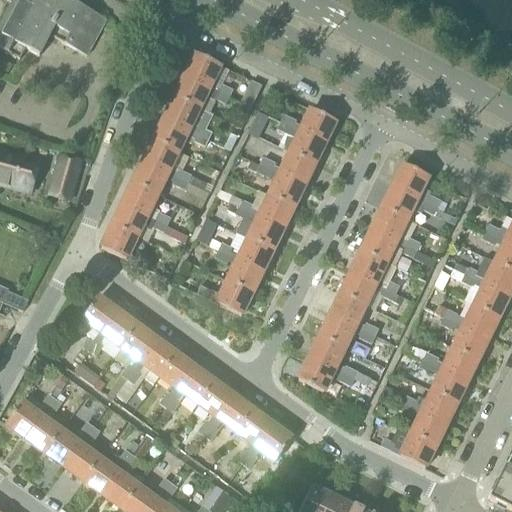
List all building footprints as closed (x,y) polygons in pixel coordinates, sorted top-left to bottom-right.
[(86,55),(105,20),(68,0),(7,0),(7,1),(12,4),(0,26),(0,49),(19,60),(25,49),(39,57),(50,36),(86,55)] [(195,56),(185,77),(229,99),(232,93),(221,87),(222,86),(214,82),(220,68),(195,56)] [(185,77),(175,99),(200,111),(205,99),(213,103),(214,101),(226,107),(229,99),(185,77)] [(240,106),(251,111),(261,88),(251,83),(240,105),(240,106)] [(175,99),(164,120),(208,142),(212,135),(205,132),(212,117),(200,111),(175,99)] [(240,105),(236,114),(247,119),(251,111),(240,106),(240,105)] [(309,115),(299,134),(325,146),(336,124),(311,112),(309,115)] [(284,118),(280,125),(292,131),(296,123),(284,118)] [(164,120),(153,142),(179,154),(187,137),(194,140),(192,143),(205,150),(208,142),(164,120)] [(280,125),(277,132),(285,136),(289,138),(292,131),(280,125)] [(285,136),(278,149),(289,155),(290,154),(315,166),(325,146),(299,134),(292,131),(289,138),(285,136)] [(230,153),(237,139),(230,135),(223,150),(230,153)] [(153,142),(143,164),(168,176),(174,165),(179,154),(153,142)] [(0,185),(30,194),(38,165),(0,153),(0,185)] [(289,155),(279,177),(304,189),(315,166),(290,154),(289,155)] [(60,158),(49,197),(69,203),(80,164),(60,158)] [(263,160),(260,168),(271,173),(275,166),(263,160)] [(143,164),(133,185),(158,197),(166,180),(168,176),(143,164)] [(403,167),(392,190),(437,212),(437,211),(441,204),(428,198),(430,195),(422,191),(426,183),(428,179),(403,167)] [(260,168),(256,175),(268,180),(271,173),(260,168)] [(179,172),(175,180),(188,185),(191,178),(179,172)] [(279,177),(269,198),(294,210),(304,189),(279,177)] [(191,178),(188,185),(203,193),(207,187),(207,186),(191,178)] [(175,180),(172,187),(184,193),(188,185),(175,180)] [(133,185),(122,207),(166,228),(170,221),(158,215),(159,214),(151,210),(158,197),(133,185)] [(392,190),(382,211),(407,223),(412,213),(420,216),(422,212),(434,217),(434,218),(437,212),(392,190)] [(269,198),(258,219),(284,231),(294,210),(269,198)] [(242,203),(239,210),(252,215),(255,209),(254,208),(242,203)] [(230,207),(226,214),(235,218),(247,224),(248,223),(255,227),(248,241),(273,253),(284,231),(258,219),(252,215),(239,210),(230,206),(230,207)] [(122,207),(112,229),(137,241),(142,230),(151,234),(152,230),(163,235),(166,228),(122,207)] [(382,211),(372,232),(397,244),(407,223),(382,211)] [(489,227),(486,233),(511,246),(511,228),(510,233),(501,229),(500,232),(489,227)] [(112,229),(101,251),(126,263),(137,241),(112,229)] [(372,232),(361,253),(386,265),(395,270),(402,256),(432,270),(436,263),(417,254),(404,248),(397,244),(372,232)] [(511,246),(486,233),(482,241),(494,247),(495,244),(503,248),(495,265),(511,272),(511,246)] [(177,234),(174,240),(185,246),(188,239),(177,234)] [(212,241),(209,248),(218,253),(230,259),(237,262),(262,275),(273,253),(248,241),(247,241),(240,238),(236,236),(230,250),(212,241)] [(407,240),(404,248),(417,254),(420,247),(407,240)] [(218,253),(214,260),(227,267),(230,259),(218,253)] [(361,253),(351,274),(376,286),(386,265),(361,253)] [(137,258),(134,266),(146,272),(149,264),(137,258)] [(468,270),(464,277),(509,298),(511,292),(511,272),(495,265),(484,259),(477,274),(468,270)] [(447,260),(443,267),(453,272),(454,272),(457,265),(447,260)] [(237,262),(227,284),(252,296),(262,275),(237,262)] [(453,272),(450,278),(472,289),(465,304),(474,308),(499,320),(509,298),(464,277),(455,273),(454,272),(453,272)] [(351,274),(340,296),(365,308),(373,292),(381,295),(380,297),(392,303),(396,296),(383,290),(376,286),(351,274)] [(387,283),(383,290),(396,296),(399,289),(390,284),(387,283)] [(199,293),(197,296),(216,306),(241,318),(252,296),(227,284),(220,297),(212,293),(212,294),(201,289),(199,293)] [(407,293),(403,301),(415,307),(419,298),(407,293)] [(340,296),(330,317),(355,330),(358,324),(365,308),(340,296)] [(98,300),(82,322),(92,330),(87,337),(90,340),(90,339),(96,343),(117,314),(98,300)] [(447,313),(443,320),(455,326),(463,329),(488,341),(499,320),(474,308),(467,322),(447,312),(447,313)] [(439,309),(435,316),(443,320),(447,313),(439,309)] [(117,314),(96,343),(97,344),(103,348),(108,341),(121,350),(137,328),(117,314)] [(330,317),(319,339),(344,351),(355,330),(330,317)] [(443,320),(440,327),(452,333),(453,330),(455,326),(443,320)] [(365,328),(363,333),(375,340),(379,332),(366,326),(365,328)] [(121,350),(113,361),(126,371),(129,367),(131,369),(135,371),(140,365),(156,343),(137,328),(121,350)] [(461,334),(453,350),(478,363),(488,341),(463,329),(461,334)] [(363,333),(359,341),(372,347),(375,340),(363,333)] [(90,340),(83,350),(89,355),(97,344),(96,343),(90,339),(90,340)] [(319,339),(309,361),(334,373),(341,376),(354,382),(367,389),(371,382),(345,369),(344,371),(337,367),(344,351),(319,339)] [(140,365),(135,371),(141,376),(141,377),(144,380),(150,372),(159,379),(176,357),(156,343),(140,365)] [(97,344),(89,355),(95,359),(103,348),(97,344)] [(426,355),(422,362),(467,384),(478,363),(453,350),(445,368),(437,364),(438,361),(426,355)] [(176,357),(159,379),(168,385),(174,390),(179,393),(185,385),(195,371),(176,357)] [(309,361),(298,383),(323,395),(325,391),(334,373),(309,361)] [(422,362),(419,369),(431,375),(432,373),(440,377),(436,385),(432,393),(457,406),(467,384),(422,362)] [(74,376),(93,389),(100,380),(81,366),(74,376)] [(126,371),(121,378),(127,382),(135,371),(131,369),(129,367),(126,371)] [(135,371),(127,382),(131,385),(134,387),(135,385),(141,377),(141,376),(135,371)] [(173,400),(165,411),(167,412),(172,416),(185,398),(198,407),(214,385),(195,371),(185,385),(179,393),(174,400),(173,400)] [(341,376),(338,384),(350,390),(354,382),(341,376)] [(60,392),(68,382),(63,378),(55,388),(60,392)] [(116,385),(107,398),(113,403),(116,398),(115,398),(127,382),(121,378),(116,385)] [(127,382),(115,398),(116,398),(126,405),(137,390),(134,387),(131,385),(127,382)] [(214,385),(198,407),(217,422),(234,399),(214,385)] [(417,404),(414,411),(421,415),(446,427),(457,406),(432,393),(426,404),(418,400),(416,404),(417,404)] [(167,395),(159,406),(165,411),(173,400),(167,395)] [(54,402),(47,413),(53,417),(65,400),(59,396),(54,402)] [(48,397),(40,408),(47,413),(54,402),(48,397)] [(405,398),(402,405),(414,411),(417,404),(416,404),(405,398)] [(234,399),(217,422),(237,436),(253,413),(234,399)] [(21,405),(5,427),(25,442),(42,419),(37,416),(21,405)] [(402,405),(398,412),(411,418),(412,416),(414,411),(402,405)] [(419,419),(411,436),(436,448),(446,427),(421,415),(414,411),(412,416),(419,419)] [(253,413),(237,436),(256,450),(272,428),(269,425),(266,423),(253,413)] [(42,419),(25,442),(44,455),(60,433),(47,423),(42,419)] [(197,434),(204,439),(212,428),(205,422),(197,434)] [(86,425),(78,436),(85,441),(93,429),(86,425)] [(219,433),(212,428),(204,439),(211,444),(219,433)] [(272,428),(256,450),(272,462),(275,464),(292,442),(272,428)] [(93,429),(85,441),(91,446),(99,434),(93,429)] [(60,433),(44,455),(63,470),(80,447),(75,444),(60,433)] [(400,458),(400,459),(425,471),(436,448),(411,436),(402,455),(400,458)] [(132,458),(102,498),(121,511),(137,490),(139,490),(144,483),(130,473),(153,443),(147,438),(139,448),(132,458)] [(174,440),(171,445),(176,449),(180,444),(174,440)] [(384,441),(380,448),(380,449),(392,455),(396,447),(384,441)] [(99,461),(83,484),(102,498),(132,458),(139,448),(133,444),(125,454),(125,453),(117,464),(120,466),(115,473),(99,461)] [(80,447),(63,470),(83,484),(99,461),(85,451),(80,447)] [(243,452),(235,462),(238,464),(243,468),(252,456),(246,452),(245,454),(243,452)] [(252,456),(243,468),(249,472),(257,461),(252,456)] [(494,493),(489,502),(506,511),(508,511),(509,511),(511,506),(511,472),(505,469),(501,478),(499,482),(494,493)] [(137,490),(121,511),(150,511),(157,504),(162,497),(170,486),(164,481),(155,492),(158,494),(153,501),(139,490),(137,490)] [(157,504),(150,511),(168,511),(163,508),(168,501),(169,502),(177,491),(170,486),(162,497),(157,504)] [(326,511),(333,498),(331,497),(313,488),(308,498),(301,511),(299,511),(298,511),(326,511)] [(212,495),(202,509),(205,511),(209,511),(218,500),(212,495)] [(333,498),(326,511),(350,511),(352,508),(350,507),(336,500),(333,498)]
